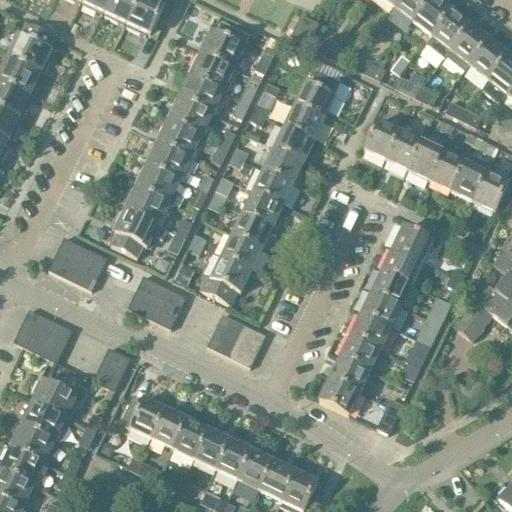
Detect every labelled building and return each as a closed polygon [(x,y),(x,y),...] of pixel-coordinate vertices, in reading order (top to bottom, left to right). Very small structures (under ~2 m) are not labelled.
[(86,0),(83,7),(105,18),(113,0),(86,0)] [(113,0),(105,18),(126,28),(140,0),(113,0)] [(150,0),(140,0),(126,28),(149,39),(165,7),(150,0)] [(379,0),(393,11),(401,0),(379,0)] [(401,0),(393,11),(412,25),(431,0),(401,0)] [(432,0),(431,0),(412,25),(430,40),(451,14),(432,0)] [(450,55),(470,30),(451,14),(430,40),(424,48),(444,64),(451,56),(450,55)] [(289,42),(307,51),(318,28),(300,20),(289,42)] [(450,55),(451,56),(468,70),(488,44),(470,30),(450,55)] [(18,39),(7,61),(39,77),(40,76),(43,78),(49,66),(45,65),(50,54),(44,51),(47,43),(25,33),(22,40),(18,39)] [(205,49),(200,58),(232,74),(243,51),(211,36),(210,38),(206,36),(201,47),(205,49)] [(327,40),(319,57),(327,61),(333,49),(335,43),(327,40)] [(488,44),(468,70),(487,85),(507,59),(488,44)] [(333,49),(327,61),(335,65),(340,53),(333,49)] [(194,71),(190,81),(221,96),(232,74),(200,58),(200,60),(196,58),(190,69),(194,71)] [(261,59),(254,75),(250,82),(259,87),(263,79),(270,64),(261,59)] [(511,62),(507,59),(487,85),(506,100),(511,91),(511,62)] [(7,61),(0,76),(0,86),(28,100),(29,98),(33,100),(38,88),(34,86),(39,77),(7,61)] [(369,66),(363,78),(371,82),(377,71),(377,70),(369,66)] [(377,71),(371,82),(379,86),(385,74),(377,70),(377,71)] [(304,87),(293,110),(323,124),(334,101),(332,100),(339,87),(316,76),(309,89),(304,87)] [(400,96),(408,100),(418,79),(412,76),(408,85),(405,84),(400,96)] [(183,94),(179,103),(210,118),(221,96),(190,81),(189,83),(185,81),(179,92),(183,94)] [(246,90),(239,104),(249,109),(259,87),(250,82),(248,81),(244,90),(246,90)] [(0,86),(0,113),(17,122),(18,120),(22,122),(27,111),(24,109),(28,100),(0,86)] [(267,87),(262,95),(274,101),(278,93),(267,87)] [(424,107),(431,111),(437,99),(429,95),(424,107)] [(173,116),(168,125),(200,140),(210,118),(179,103),(178,105),(174,103),(169,114),(173,116)] [(232,120),(241,125),(249,109),(239,104),(232,120)] [(449,106),(444,117),(460,125),(465,113),(449,106)] [(256,109),(252,117),(264,123),(268,114),(256,109)] [(293,110),(283,132),(313,146),(323,124),(293,110)] [(0,113),(0,141),(6,145),(7,142),(11,144),(17,133),(13,131),(17,122),(0,113)] [(465,113),(460,125),(475,133),(481,120),(465,113)] [(252,117),(248,125),(260,130),(264,123),(252,117)] [(362,154),(385,165),(400,135),(377,124),(362,154)] [(488,139),(504,147),(510,135),(509,134),(511,131),(511,126),(510,124),(498,124),(496,128),(494,127),(488,139)] [(162,139),(157,148),(189,163),(200,140),(168,125),(167,127),(163,126),(158,137),(162,139)] [(451,138),(449,142),(457,146),(462,135),(449,129),(446,135),(451,138)] [(283,132),(272,153),(302,168),(313,146),(283,132)] [(225,134),(217,149),(227,154),(234,139),(225,134)] [(400,135),(385,165),(406,175),(421,145),(400,135)] [(487,147),(476,142),(472,150),(483,156),(487,147)] [(421,145),(406,175),(429,186),(443,156),(421,145)] [(149,165),(146,170),(178,185),(189,163),(157,148),(155,153),(151,151),(145,163),(149,165)] [(210,164),(220,169),(227,154),(217,149),(210,164)] [(235,152),(231,160),(243,166),(247,158),(235,152)] [(272,153),(262,175),(292,189),(302,168),(272,153)] [(443,156),(429,186),(450,196),(464,166),(443,156)] [(464,166),(450,196),(472,207),(487,177),(490,169),(468,158),(464,166)] [(231,160),(228,168),(240,174),(243,166),(231,160)] [(140,183),(136,192),(167,207),(178,185),(146,170),(146,172),(142,170),(136,181),(140,183)] [(262,175),(252,196),(281,211),(292,189),(262,175)] [(487,177),(472,207),(494,217),(508,187),(487,177)] [(203,179),(196,194),(206,198),(213,183),(203,179)] [(129,205),(125,215),(156,231),(167,207),(136,192),(135,194),(131,192),(125,204),(129,205)] [(188,209),(198,214),(206,198),(196,194),(188,209)] [(215,195),(211,204),(222,210),(223,208),(229,211),(232,205),(226,202),(226,201),(215,195)] [(252,196),(241,219),(271,233),(281,211),(252,196)] [(211,204),(207,211),(219,217),(222,210),(211,204)] [(142,251),(145,253),(156,231),(125,215),(124,217),(120,215),(115,226),(119,228),(114,238),(115,238),(109,251),(136,264),(142,251)] [(241,219),(231,240),(261,254),(271,233),(241,219)] [(182,223),(174,239),(183,244),(191,228),(182,223)] [(402,231),(391,253),(421,268),(432,245),(402,231)] [(167,253),(176,258),(183,244),(174,239),(167,253)] [(194,239),(191,247),(202,252),(206,244),(194,239)] [(231,240),(220,261),(250,275),(261,254),(231,240)] [(85,252),(71,245),(63,242),(57,253),(79,263),(85,252)] [(191,247),(187,255),(198,260),(202,252),(191,247)] [(79,263),(101,274),(107,263),(85,252),(79,263)] [(492,269),(506,280),(511,284),(511,256),(506,252),(500,259),(492,269)] [(52,263),(74,274),(79,263),(57,253),(52,263)] [(391,253),(380,275),(410,290),(421,268),(391,253)] [(230,310),(236,296),(239,298),(250,275),(220,261),(210,283),(206,281),(199,295),(230,310)] [(74,274),(52,263),(47,274),(69,285),(74,274)] [(79,263),(74,274),(96,285),(101,274),(79,263)] [(181,268),(174,284),(187,290),(194,274),(181,268)] [(452,273),(448,281),(461,287),(464,279),(452,273)] [(74,274),(69,285),(91,296),(96,285),(74,274)] [(380,275),(370,297),(400,312),(410,290),(380,275)] [(441,287),(445,289),(457,295),(461,287),(448,281),(445,279),(441,287)] [(143,280),(137,291),(159,302),(164,291),(143,280)] [(511,335),(511,284),(506,280),(489,301),(482,295),(453,331),(472,346),(492,320),(511,335)] [(159,302),(137,291),(132,302),(154,312),(159,302)] [(186,301),(164,291),(159,302),(181,312),(186,301)] [(370,297),(360,319),(390,333),(400,312),(370,297)] [(436,301),(425,324),(440,330),(450,308),(436,301)] [(154,312),(132,302),(127,313),(148,323),(154,312)] [(159,302),(154,312),(175,323),(181,312),(159,302)] [(154,312),(148,323),(170,334),(175,323),(154,312)] [(28,314),(23,325),(44,335),(50,324),(28,314)] [(216,330),(239,341),(244,330),(221,319),(216,330)] [(360,319),(349,340),(379,354),(390,333),(360,319)] [(50,324),(44,335),(66,346),(72,335),(50,324)] [(425,324),(415,345),(429,352),(440,330),(425,324)] [(23,325),(18,335),(39,346),(44,335),(23,325)] [(211,341),(234,352),(239,341),(216,330),(211,341)] [(244,330),(239,341),(259,351),(265,340),(244,330)] [(18,335),(12,346),(23,352),(34,357),(39,346),(18,335)] [(44,335),(39,346),(61,357),(66,346),(44,335)] [(349,340),(339,362),(369,376),(379,354),(349,340)] [(206,351),(228,363),(234,352),(211,341),(206,351)] [(239,341),(234,352),(254,362),(259,351),(239,341)] [(415,345),(404,366),(407,367),(419,373),(429,352),(415,345)] [(39,346),(34,357),(56,368),(61,357),(39,346)] [(108,352),(102,363),(124,374),(130,363),(108,352)] [(234,352),(228,363),(249,372),(254,362),(234,352)] [(339,362),(328,383),(359,398),(369,376),(339,362)] [(102,363),(97,374),(119,385),(124,374),(102,363)] [(407,367),(401,381),(412,386),(419,373),(407,367)] [(97,374),(91,385),(108,393),(113,396),(119,385),(97,374)] [(328,383),(318,405),(318,406),(348,420),(359,398),(328,383)] [(37,398),(32,407),(64,423),(75,399),(43,384),(42,386),(38,385),(33,396),(37,398)] [(119,428),(128,432),(150,443),(165,414),(142,403),(140,406),(131,402),(119,428)] [(390,403),(386,411),(398,417),(402,408),(390,403)] [(25,420),(21,429),(53,444),(64,423),(32,407),(31,409),(28,407),(22,418),(25,420)] [(386,411),(377,429),(375,433),(387,439),(398,417),(386,411)] [(165,414),(150,443),(172,454),(187,424),(165,414)] [(92,417),(85,433),(94,437),(102,422),(92,417)] [(187,424),(172,454),(194,464),(208,435),(187,424)] [(15,442),(10,452),(42,467),(53,444),(21,429),(20,431),(17,429),(12,441),(15,442)] [(85,433),(78,448),(73,457),(83,461),(87,452),(94,437),(85,433)] [(208,435),(194,464),(216,475),(230,445),(208,435)] [(230,445),(216,475),(237,485),(252,455),(230,445)] [(4,464),(0,473),(0,474),(32,490),(42,467),(10,452),(10,453),(6,452),(1,463),(4,464)] [(252,455),(237,485),(259,495),(273,466),(252,455)] [(132,461),(126,473),(134,477),(140,465),(132,461)] [(71,462),(63,477),(73,482),(80,467),(71,462)] [(140,465),(134,477),(142,481),(148,469),(140,465)] [(273,466),(259,495),(280,506),(295,476),(273,466)] [(0,502),(19,511),(20,511),(32,490),(0,474),(0,502)] [(295,476),(280,506),(293,511),(304,511),(317,487),(295,476)] [(56,493),(66,497),(73,482),(63,477),(56,493)] [(175,482),(169,494),(178,498),(184,486),(175,482)] [(184,486),(178,498),(186,502),(191,489),(184,486)] [(511,511),(511,486),(497,502),(507,511),(511,511)] [(0,511),(19,511),(0,502),(0,511)] [(219,503),(214,511),(224,511),(227,507),(219,503)]
